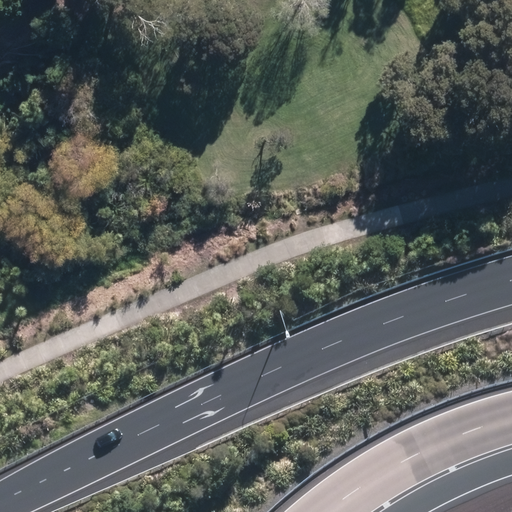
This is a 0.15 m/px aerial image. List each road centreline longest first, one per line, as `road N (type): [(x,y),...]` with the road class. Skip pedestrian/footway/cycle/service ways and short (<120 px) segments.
road 1 (motorway): [(0,507),(273,370),(411,311),(511,281)]
road 2 (motorway): [(511,433),(438,461),(349,511)]
